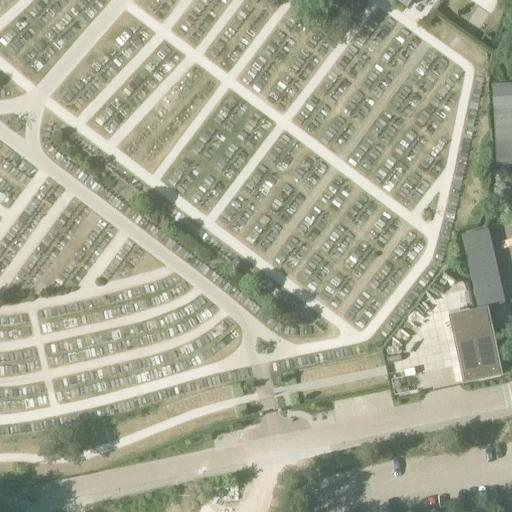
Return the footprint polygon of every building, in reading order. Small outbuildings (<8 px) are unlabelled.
[(492,97),(511,95),(511,84),(492,86),(492,97)] [(493,108),(511,106),(511,95),(492,97),(493,108)] [(511,106),(493,108),(494,119),(511,117),(511,106)] [(511,117),(494,119),(494,130),(511,128),(511,117)] [(511,128),(494,130),(495,142),(511,140),(511,128)] [(511,140),(495,142),(496,153),(511,151),(511,140)] [(496,166),(511,164),(511,151),(496,153),(496,166)] [(464,249),(489,243),(487,231),(488,230),(461,236),(464,249)] [(467,261),(492,255),(489,243),(464,249),(467,261)] [(469,273),(495,267),(492,255),(467,261),(469,273)] [(498,279),(495,267),(469,273),(472,285),(498,279)] [(475,297),(500,291),(498,279),(472,285),(475,297)] [(478,310),(505,304),(504,303),(503,303),(500,291),(475,297),(478,310)] [(487,311),(450,318),(463,382),(501,375),(487,311)]
